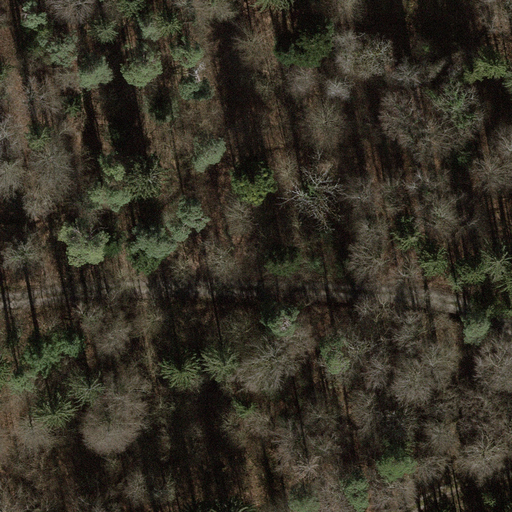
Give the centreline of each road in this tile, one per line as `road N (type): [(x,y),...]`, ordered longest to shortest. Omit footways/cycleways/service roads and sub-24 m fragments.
road 1 (track): [(511,328),(449,297),(407,290),(98,284),(0,299)]
road 2 (track): [(511,466),(431,491),(403,511)]
